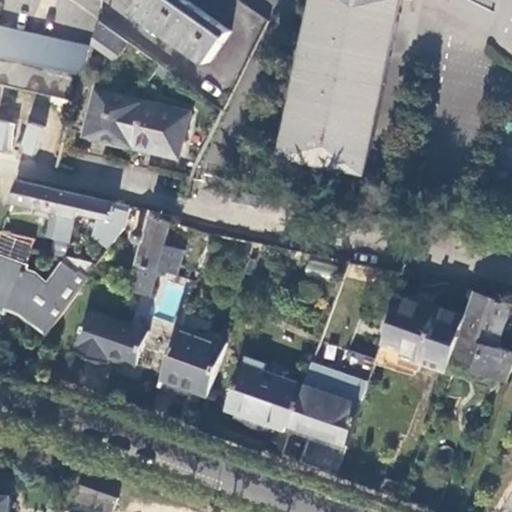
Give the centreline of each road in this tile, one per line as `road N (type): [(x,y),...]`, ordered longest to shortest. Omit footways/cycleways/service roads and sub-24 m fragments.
road 1 (residential): [(0,164),(511,271)]
road 2 (tertiary): [(336,511),(0,400)]
